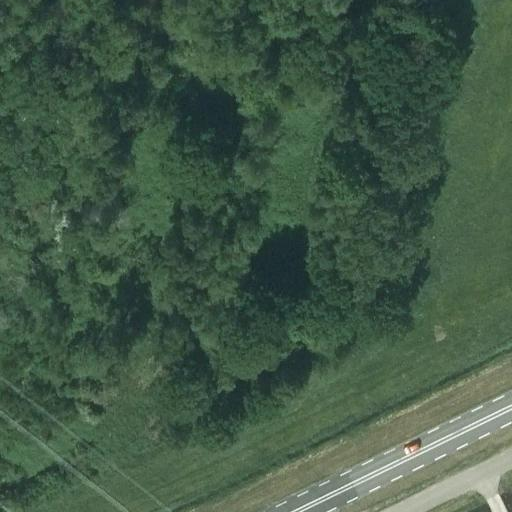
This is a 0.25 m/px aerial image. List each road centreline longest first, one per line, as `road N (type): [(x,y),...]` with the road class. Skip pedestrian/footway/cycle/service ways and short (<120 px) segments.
road 1 (primary): [(294,511),(511,406)]
road 2 (unclassified): [(397,511),(511,455)]
